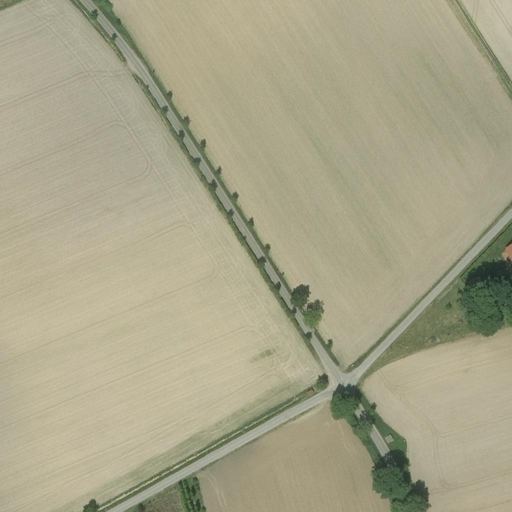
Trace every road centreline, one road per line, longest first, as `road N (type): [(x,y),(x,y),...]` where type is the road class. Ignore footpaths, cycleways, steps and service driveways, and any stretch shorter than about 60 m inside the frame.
road 1 (unclassified): [(82,0),(161,98),(345,383)]
road 2 (unclassified): [(110,511),(345,383)]
road 3 (unclassified): [(345,383),(511,214)]
road 4 (unclassified): [(345,383),(393,464),(408,511)]
